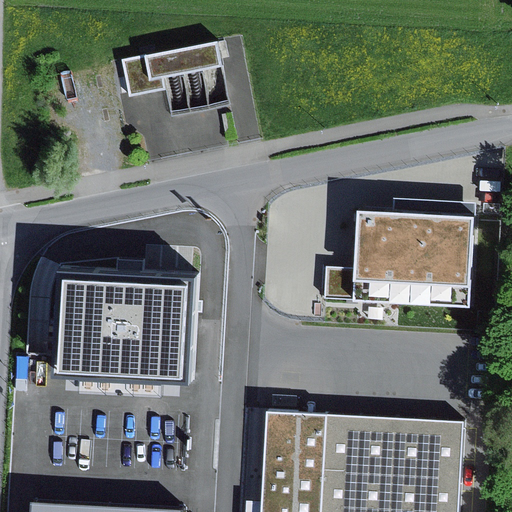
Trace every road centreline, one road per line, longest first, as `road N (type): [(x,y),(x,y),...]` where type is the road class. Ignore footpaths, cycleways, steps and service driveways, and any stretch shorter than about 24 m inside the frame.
road 1 (unclassified): [(511,126),(0,224)]
road 2 (track): [(0,140),(6,0)]
